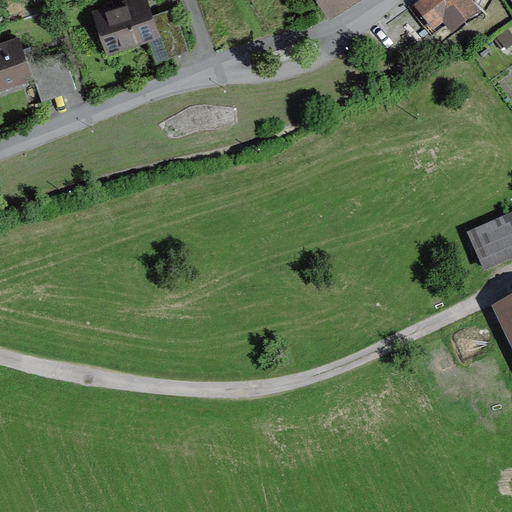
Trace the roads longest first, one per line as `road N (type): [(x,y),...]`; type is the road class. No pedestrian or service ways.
road 1 (track): [(0,361),(147,390),(280,388),(356,364),(511,292)]
road 2 (residential): [(211,70),(0,150)]
road 3 (residential): [(211,70),(251,77),(289,70),(359,22)]
road 4 (residential): [(359,22),(211,70)]
